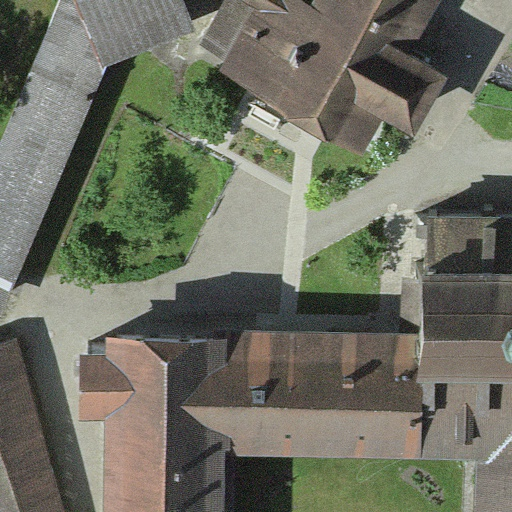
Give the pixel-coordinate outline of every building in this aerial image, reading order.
[(0,306),(7,309),(103,63),(186,30),(174,0),(57,0),(0,146),(0,306)] [(286,26),(245,0),(228,0),(200,46),(253,79),(286,26)] [(245,0),(286,26),(253,79),(365,148),(390,108),(418,125),(453,69),(419,48),(448,0),(245,0)] [(511,375),(511,206),(425,204),(421,325),(420,373),(511,375)] [(511,511),(511,375),(420,373),(421,325),(94,319),(92,411),(120,412),(117,511),(511,511)] [(0,511),(63,511),(15,340),(0,345),(0,511)]
